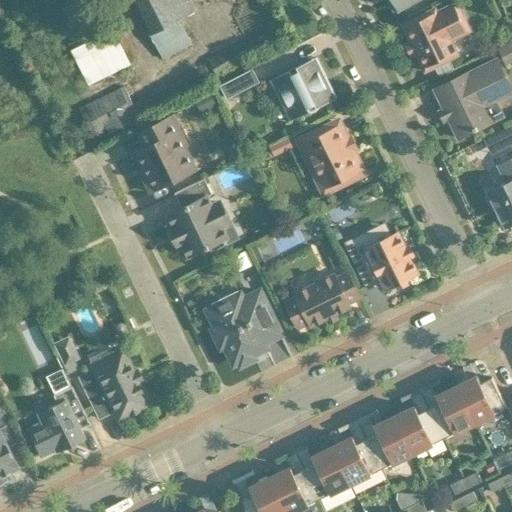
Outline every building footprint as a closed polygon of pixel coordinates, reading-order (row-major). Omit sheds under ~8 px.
[(133,0),(151,34),(180,19),(197,11),(191,0),(133,0)] [(394,0),(399,8),(399,9),(414,0),(394,0)] [(436,7),(421,14),(403,23),(426,70),(458,54),(451,39),(471,29),(457,1),(437,11),(436,7)] [(157,46),(186,32),(180,19),(151,34),(157,46)] [(84,37),(69,45),(89,84),(131,64),(108,20),(82,33),(84,37)] [(186,32),(157,46),(163,59),(181,50),(193,44),(186,32)] [(511,61),(511,41),(497,48),(505,64),(511,61)] [(210,59),(218,73),(246,57),(238,43),(210,59)] [(321,104),(332,99),(312,58),(275,76),(276,79),(274,80),(291,115),(294,114),(295,117),(306,112),(315,110),(321,104)] [(453,79),(435,88),(444,106),(445,108),(446,107),(451,116),(449,117),(450,119),(459,137),(477,128),(494,120),(486,105),(499,98),(511,92),(511,88),(497,58),(453,79)] [(252,69),(221,85),(227,97),(258,81),(252,69)] [(80,108),(95,139),(136,119),(121,88),(80,108)] [(213,90),(199,97),(206,111),(220,103),(213,90)] [(145,146),(138,149),(148,171),(143,174),(151,191),(169,182),(186,174),(198,168),(187,145),(189,144),(174,114),(156,123),(138,131),(145,146)] [(335,121),(317,129),(297,139),(312,168),(317,166),(326,185),(341,178),(344,183),(366,172),(356,152),(351,155),(335,121)] [(511,124),(498,131),(503,142),(511,138),(511,124)] [(288,136),(270,145),(274,155),(293,146),(288,136)] [(511,179),(489,191),(497,208),(506,226),(511,222),(511,158),(507,161),(511,172),(511,173),(510,175),(511,179)] [(173,223),(168,225),(179,248),(185,245),(189,255),(212,244),(214,248),(224,243),(222,239),(227,237),(224,229),(233,224),(221,199),(211,203),(207,195),(212,193),(208,183),(205,177),(193,183),(175,192),(182,206),(169,213),(173,223)] [(269,222),(267,223),(269,227),(271,227),(272,229),(277,226),(273,217),(268,220),(269,222)] [(337,225),(331,228),(337,240),(343,237),(337,225)] [(406,246),(398,231),(374,243),(368,231),(347,241),(369,287),(382,281),(386,288),(397,283),(399,286),(408,281),(407,278),(419,272),(411,257),(415,255),(410,245),(410,244),(406,246)] [(257,245),(252,248),(260,265),(266,262),(257,245)] [(287,301),(290,308),(299,326),(310,321),(312,324),(350,305),(349,302),(360,296),(348,271),(336,277),(334,273),(296,292),(298,295),(287,301)] [(263,342),(280,333),(281,332),(260,290),(243,298),(241,293),(208,309),(217,327),(214,329),(222,345),(226,343),(235,362),(240,360),(242,363),(255,356),(253,353),(254,352),(253,349),(264,344),(263,342)] [(63,297),(57,300),(61,309),(67,306),(63,297)] [(127,410),(129,414),(138,409),(136,406),(147,400),(123,351),(92,366),(93,368),(78,376),(98,417),(114,410),(116,415),(127,410)] [(73,359),(63,364),(67,373),(78,368),(73,359)] [(478,375),(457,385),(475,421),(507,405),(490,371),(489,372),(491,376),(481,381),(478,375)] [(42,421),(28,429),(32,436),(40,454),(55,447),(66,442),(67,444),(82,437),(78,429),(90,423),(81,405),(71,385),(53,394),(57,403),(49,407),(38,412),(39,415),(42,421)] [(428,402),(427,402),(444,436),(475,421),(457,385),(437,395),(440,401),(430,406),(428,402)] [(0,482),(6,479),(3,473),(16,467),(0,434),(0,424),(8,420),(0,402),(0,482)] [(416,405),(395,415),(413,451),(444,436),(427,402),(429,407),(419,412),(416,405)] [(366,432),(365,432),(382,466),(413,451),(395,415),(375,425),(378,432),(368,437),(366,432)] [(354,436),(333,446),(351,482),(382,466),(365,432),(365,433),(367,437),(357,442),(354,436)] [(304,463),(303,463),(320,497),(351,482),(333,446),(313,456),(316,462),(306,467),(304,463)] [(511,449),(493,458),(499,469),(511,462),(511,449)] [(488,463),(485,465),(489,472),(496,468),(493,461),(488,463)] [(291,466),(271,476),(288,511),(320,497),(303,463),(302,463),(305,468),(295,472),(291,466)] [(511,471),(500,477),(504,485),(511,481),(511,471)] [(477,472),(465,478),(468,486),(481,480),(477,472)] [(288,511),(271,476),(250,486),(254,493),(243,498),(241,493),(240,494),(249,511),(288,511)] [(504,485),(500,477),(489,482),(493,491),(504,485)] [(468,486),(465,478),(451,485),(455,493),(468,486)] [(473,490),(462,496),(466,504),(477,498),(473,490)] [(462,496),(450,502),(454,510),(466,504),(462,496)] [(422,500),(402,509),(403,511),(421,511),(426,510),(422,500)]
